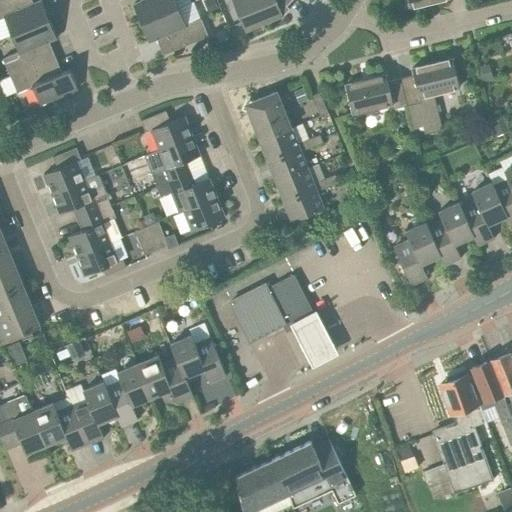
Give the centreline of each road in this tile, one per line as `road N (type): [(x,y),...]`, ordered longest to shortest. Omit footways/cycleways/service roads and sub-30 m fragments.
road 1 (residential): [(0,163),(51,286),(87,302),(241,237),(253,223),(256,203),(206,77)]
road 2 (secondary): [(511,291),(70,511)]
road 3 (residential): [(349,11),(379,30),(407,34),(511,6)]
road 4 (residential): [(206,77),(295,58),(349,11)]
road 5 (residential): [(0,149),(128,97)]
